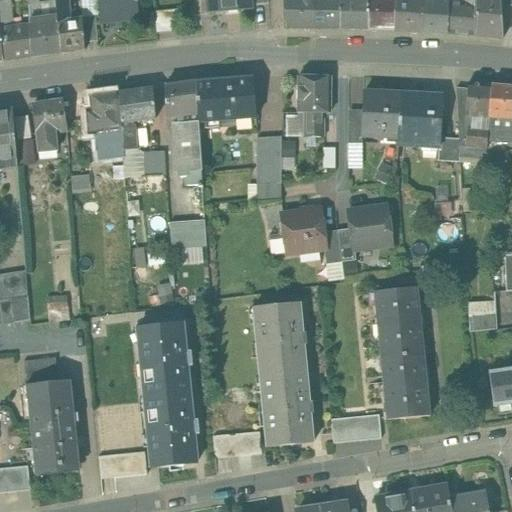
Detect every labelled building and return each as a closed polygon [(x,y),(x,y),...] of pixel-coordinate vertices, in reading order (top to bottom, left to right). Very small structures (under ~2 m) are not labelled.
[(30,21),(29,22),(30,26),(32,58),(62,53),(57,0),(50,0),(52,18),(42,20),(30,21)] [(68,0),(57,0),(62,53),(84,50),(84,42),(83,18),(70,20),(68,0)] [(99,0),(102,23),(139,19),(137,2),(138,2),(138,0),(99,0)] [(230,11),(228,0),(206,0),(208,13),(209,13),(209,12),(230,11)] [(228,0),(230,11),(250,9),(251,10),(250,0),(228,0)] [(300,29),(298,0),(284,0),(286,28),(300,29)] [(298,0),(300,29),(313,29),(312,0),(298,0)] [(340,0),(312,0),(313,29),(340,29),(340,0)] [(340,0),(340,29),(368,30),(367,0),(340,0)] [(367,0),(368,30),(395,30),(395,0),(367,0)] [(395,0),(395,30),(421,32),(422,0),(421,0),(395,0)] [(448,2),(433,1),(433,0),(421,0),(422,0),(421,32),(448,34),(448,2)] [(449,2),(448,2),(448,34),(474,36),(474,0),(462,0),(463,3),(449,2)] [(500,0),(474,0),(474,36),(502,38),(500,0)] [(5,2),(0,2),(0,28),(0,30),(3,62),(32,58),(30,26),(14,28),(10,1),(5,2)] [(40,5),(29,6),(30,21),(42,20),(40,5)] [(95,18),(83,18),(84,42),(97,41),(95,18)] [(330,77),(298,77),(297,113),(304,113),(304,138),(324,138),(324,114),(329,114),(330,77)] [(252,78),(195,83),(198,123),(255,119),(252,78)] [(195,83),(164,87),(167,119),(184,117),(184,124),(198,123),(195,83)] [(491,86),(468,84),(467,89),(464,129),(467,129),(467,128),(473,128),(473,117),(488,118),(491,86)] [(511,87),(491,86),(488,118),(511,119),(511,87)] [(467,89),(456,88),(459,140),(459,147),(465,147),(467,129),(464,129),(467,89)] [(152,89),(118,93),(121,124),(132,123),(155,119),(152,89)] [(121,131),(121,124),(118,93),(89,98),(89,111),(85,111),(87,137),(96,135),(121,131)] [(400,94),(363,93),(362,122),(361,137),(362,137),(398,138),(400,94)] [(442,97),(400,94),(398,138),(397,144),(420,145),(420,147),(438,148),(439,148),(440,139),(442,97)] [(63,101),(33,106),(36,131),(37,131),(39,153),(57,151),(55,129),(67,127),(63,101)] [(13,111),(0,112),(0,170),(17,167),(13,111)] [(362,122),(348,122),(348,144),(362,145),(362,137),(361,137),(362,122)] [(132,123),(121,124),(121,131),(123,150),(137,149),(135,129),(132,123)] [(184,124),(174,125),(177,173),(181,172),(201,171),(198,123),(184,124)] [(473,128),(467,128),(467,129),(465,147),(486,149),(488,130),(473,128)] [(508,131),(488,130),(486,149),(507,150),(508,131)] [(123,150),(121,131),(96,135),(98,160),(123,158),(123,150)] [(281,137),(257,139),(257,185),(281,183),(281,137)] [(459,140),(440,139),(439,148),(438,148),(438,161),(460,162),(459,147),(459,140)] [(295,170),(295,141),(284,141),(283,169),(295,170)] [(164,152),(151,152),(153,175),(166,175),(164,152)] [(201,171),(181,172),(181,178),(186,178),(187,186),(198,185),(198,187),(202,187),(201,171)] [(386,206),(352,211),(354,226),(350,227),(350,229),(353,249),(354,249),(375,246),(375,248),(392,246),(386,206)] [(321,211),(281,216),(282,221),(278,226),(279,235),(284,239),(287,254),(324,249),(326,248),(324,233),(321,211)] [(204,221),(169,224),(171,250),(206,247),(204,221)] [(350,229),(338,231),(342,263),(356,261),(354,249),(353,249),(350,229)] [(338,231),(324,233),(326,248),(324,249),(326,265),(342,263),(338,231)] [(342,263),(326,265),(328,281),(344,279),(342,263)] [(26,271),(0,274),(0,301),(11,299),(28,296),(26,271)] [(417,288),(374,292),(380,357),(424,352),(417,288)] [(29,321),(28,296),(11,299),(15,323),(29,321)] [(67,297),(47,299),(48,318),(56,317),(56,322),(68,320),(67,297)] [(11,299),(0,301),(0,325),(15,323),(11,299)] [(260,378),(307,375),(304,345),(307,345),(306,334),(303,334),(300,304),(253,309),(260,378)] [(496,314),(468,316),(469,333),(497,330),(496,314)] [(144,398),(190,395),(187,365),(190,365),(189,353),(186,353),(183,324),(137,328),(144,398)] [(424,352),(380,357),(387,421),(430,417),(424,352)] [(53,359),(24,362),(26,386),(56,383),(53,359)] [(511,370),(491,374),(496,407),(511,404),(511,370)] [(307,375),(260,378),(267,448),(314,443),(311,414),(314,414),(313,402),(310,403),(307,375)] [(31,427),(75,423),(70,381),(56,383),(26,386),(31,427)] [(190,395),(144,398),(151,467),(197,463),(194,434),(197,434),(196,422),(193,422),(190,395)] [(379,416),(332,420),(334,444),(381,439),(379,416)] [(75,423),(31,427),(36,469),(80,464),(75,423)] [(259,433),(212,437),(215,460),(262,455),(259,433)] [(145,452),(98,456),(101,479),(147,474),(145,452)] [(28,466),(0,469),(0,492),(30,490),(28,466)] [(446,486),(411,492),(414,511),(451,511),(449,500),(446,486)] [(414,511),(411,492),(375,499),(377,511),(414,511)] [(489,511),(486,493),(449,500),(451,511),(489,511)]
